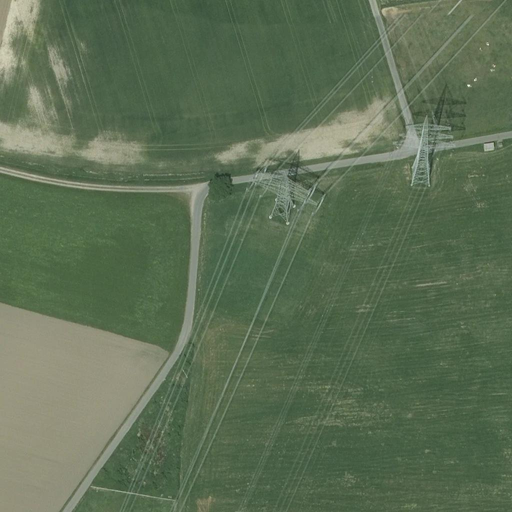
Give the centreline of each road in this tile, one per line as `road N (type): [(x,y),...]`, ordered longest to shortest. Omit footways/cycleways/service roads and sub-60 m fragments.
road 1 (unclassified): [(415,150),(203,191),(180,345),(65,511)]
road 2 (track): [(203,191),(68,183),(0,166)]
road 3 (unclassified): [(415,150),(371,0)]
